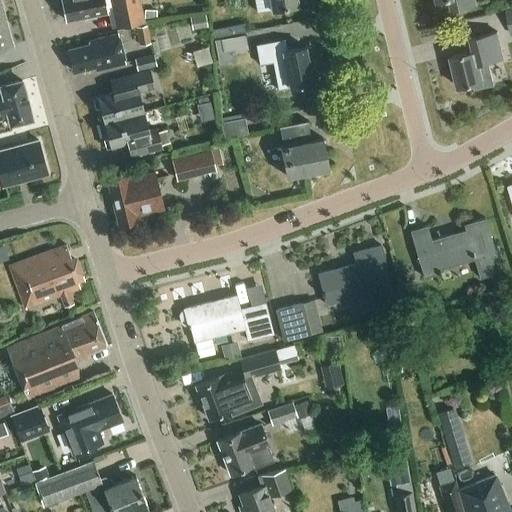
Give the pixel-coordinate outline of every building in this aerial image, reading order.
[(96,13),(108,11),(106,0),(62,0),(66,19),(85,15),(85,17),(96,15),(96,13)] [(139,0),(111,0),(116,26),(143,20),(139,0)] [(274,0),(277,8),(300,3),(299,0),(274,0)] [(158,10),(146,9),(146,18),(157,18),(158,10)] [(191,15),(194,29),(209,26),(207,13),(191,15)] [(5,21),(0,22),(0,50),(12,47),(5,21)] [(152,42),(149,24),(137,26),(141,44),(152,42)] [(95,68),(124,61),(117,32),(88,39),(89,43),(70,48),(75,68),(94,63),(95,68)] [(473,81),(475,88),(495,84),(489,59),(502,56),(497,32),(471,38),(474,50),(451,56),(458,85),(473,81)] [(246,34),(215,39),(218,51),(248,46),(246,34)] [(286,39),(257,44),(261,64),(274,61),(279,89),(292,87),(292,89),(315,85),(308,47),(288,50),(286,39)] [(136,59),(139,70),(159,65),(156,56),(160,56),(156,42),(153,43),(156,54),(136,59)] [(204,63),(219,59),(215,45),(200,49),(204,63)] [(98,120),(143,109),(138,90),(154,86),(150,69),(112,79),(115,90),(92,96),(94,105),(98,120)] [(0,120),(9,118),(11,127),(34,121),(23,81),(0,87),(1,91),(0,90),(0,120)] [(162,146),(162,145),(172,143),(169,129),(159,132),(157,125),(148,127),(143,109),(98,120),(103,136),(105,146),(127,140),(131,154),(162,146)] [(246,117),(223,122),(226,138),(249,133),(246,117)] [(286,175),(319,168),(329,166),(323,136),(311,138),(307,118),(278,124),(282,144),(280,144),(286,175)] [(0,171),(4,187),(49,175),(40,141),(0,151),(0,171)] [(212,150),(174,159),(179,180),(217,170),(212,150)] [(137,215),(163,208),(154,172),(127,178),(126,174),(107,179),(107,178),(106,179),(118,224),(122,223),(124,227),(134,224),(134,220),(138,219),(137,215)] [(480,276),(500,270),(484,217),(465,223),(466,229),(432,239),(427,225),(410,230),(424,276),(441,271),(439,267),(474,256),(480,276)] [(325,303),(380,289),(382,295),(395,292),(383,243),(352,251),(354,262),(317,271),(321,288),(320,288),(321,294),(323,294),(325,303)] [(27,308),(63,295),(67,307),(75,304),(71,292),(80,289),(78,282),(84,279),(78,262),(73,264),(66,245),(11,264),(27,308)] [(183,306),(184,309),(181,310),(179,313),(181,321),(184,323),(188,323),(188,325),(191,325),(193,335),(208,332),(209,336),(244,327),(247,338),(275,331),(267,300),(241,307),(237,291),(183,306)] [(304,303),(277,309),(285,341),(312,334),(304,303)] [(88,353),(107,345),(93,313),(61,327),(60,323),(53,327),(54,330),(8,350),(29,399),(78,378),(77,361),(89,356),(88,353)] [(238,341),(223,345),(226,359),(241,355),(238,341)] [(295,344),(276,349),(281,364),(298,359),(295,344)] [(232,412),(263,400),(253,374),(281,366),(281,364),(276,349),(241,359),(244,369),(232,373),(232,371),(197,384),(209,418),(231,410),(232,412)] [(59,417),(64,428),(74,454),(104,441),(99,429),(123,420),(112,393),(76,407),(77,409),(59,417)] [(306,399),(269,410),(273,424),(300,416),(304,430),(315,427),(306,399)] [(10,400),(0,403),(0,420),(12,416),(16,414),(10,400)] [(16,414),(12,416),(22,442),(51,430),(41,404),(16,414)] [(455,466),(473,461),(456,408),(439,413),(455,466)] [(4,423),(0,424),(0,438),(9,435),(4,423)] [(252,427),(219,441),(232,473),(254,464),(256,469),(275,461),(269,446),(270,446),(262,425),(253,429),(252,427)] [(135,476),(115,484),(113,480),(108,477),(103,479),(95,460),(36,483),(45,507),(93,488),(102,511),(135,511),(148,507),(135,476)] [(17,468),(23,485),(35,481),(29,464),(17,468)] [(46,465),(34,470),(37,480),(50,475),(46,465)] [(273,511),(270,502),(294,494),(286,468),(259,476),(262,484),(238,492),(245,511),(243,511),(273,511)] [(506,511),(493,474),(457,488),(462,504),(464,511),(506,511)] [(454,480),(439,485),(447,511),(464,511),(462,504),(457,488),(457,487),(454,480)] [(412,511),(410,494),(394,496),(397,511),(412,511)] [(340,504),(341,511),(364,511),(362,499),(340,504)]
